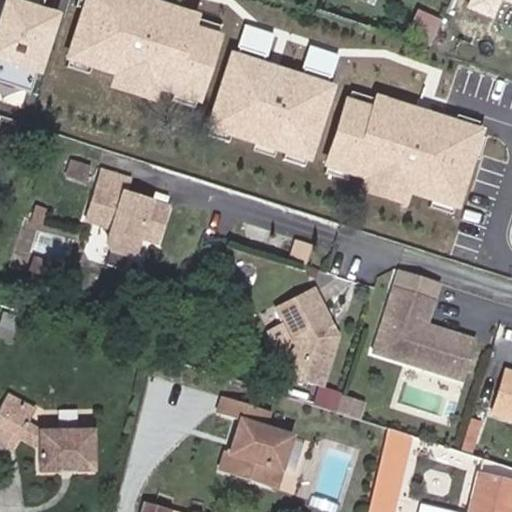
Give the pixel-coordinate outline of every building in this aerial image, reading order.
[(0,81),(24,90),(52,15),(11,0),(6,0),(0,18),(0,81)] [(407,31),(431,40),(439,17),(415,8),(407,31)] [(266,44),(205,26),(195,57),(257,76),(261,64),(285,71),(281,84),(267,131),(363,161),(372,130),(316,112),(317,107),(322,91),(331,65),(291,52),(289,59),(265,51),(266,44)] [(252,134),(360,169),(363,161),(267,131),(281,84),(268,80),(252,134)] [(333,96),(322,91),(317,107),(329,111),(333,96)] [(90,165),(72,158),(66,174),(85,180),(90,165)] [(129,177),(101,168),(84,219),(110,227),(105,242),(108,249),(126,255),(133,251),(138,237),(156,242),(168,206),(139,196),(133,200),(127,198),(124,192),(129,177)] [(338,315),(316,286),(283,312),(299,332),(285,367),(325,383),(347,327),(339,323),(336,320),(338,315)] [(411,299),(391,292),(371,355),(404,365),(408,354),(441,364),(450,337),(409,325),(408,328),(402,326),(411,299)] [(347,327),(338,315),(336,320),(339,323),(347,327)] [(438,376),(441,364),(408,354),(404,365),(438,376)] [(511,375),(502,372),(489,416),(511,422),(511,375)] [(272,408),(228,393),(223,408),(242,415),(235,433),(242,435),(238,448),(229,445),(221,466),(276,485),(295,433),(267,424),(272,408)] [(361,417),(365,403),(346,397),(341,411),(361,417)] [(16,421),(23,407),(7,398),(0,411),(0,444),(16,453),(22,442),(39,451),(40,475),(59,474),(62,469),(71,468),(77,473),(96,472),(94,433),(42,436),(29,429),(16,421)] [(36,414),(23,407),(16,421),(29,429),(36,414)] [(392,511),(411,434),(389,427),(367,511),(392,511)] [(510,511),(511,509),(511,483),(478,475),(468,511),(510,511)] [(170,511),(171,507),(141,500),(138,511),(170,511)]
